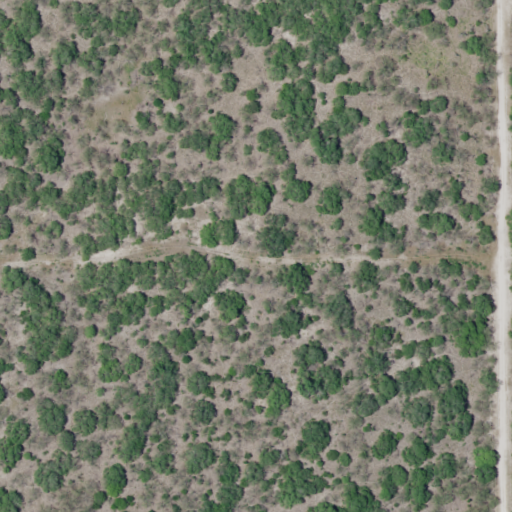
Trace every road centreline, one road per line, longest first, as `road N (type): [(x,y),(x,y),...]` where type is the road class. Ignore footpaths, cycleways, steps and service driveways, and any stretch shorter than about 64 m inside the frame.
road 1 (residential): [(511,279),(0,284)]
road 2 (residential): [(498,511),(501,0)]
